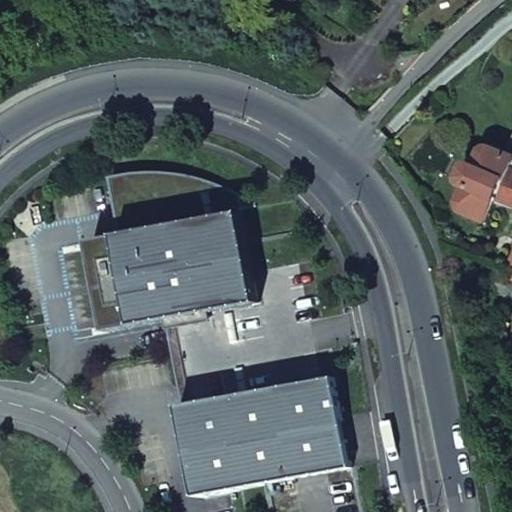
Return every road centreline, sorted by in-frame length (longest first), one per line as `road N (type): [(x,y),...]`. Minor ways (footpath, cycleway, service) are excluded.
road 1 (tertiary): [(0,152),(35,111),(144,87),(260,105),(335,169)]
road 2 (tertiary): [(335,169),(354,184),(401,282),(440,511)]
road 3 (residential): [(335,169),(447,49),(507,0)]
road 4 (residential): [(130,511),(101,450),(40,416),(0,405)]
